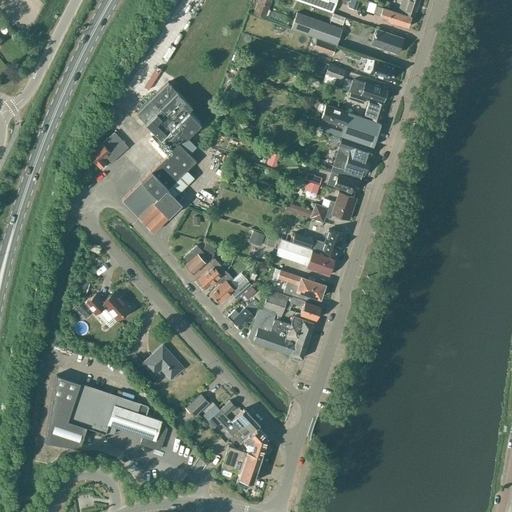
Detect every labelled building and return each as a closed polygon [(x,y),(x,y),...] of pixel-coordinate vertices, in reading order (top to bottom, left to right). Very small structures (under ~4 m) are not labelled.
[(271,0),(257,0),(253,13),(265,18),(271,0)] [(300,0),(332,11),(336,0),(339,0),(346,2),(346,0),(300,0)] [(401,0),(398,11),(414,16),(419,0),(401,0)] [(389,16),(387,19),(408,26),(411,17),(376,5),(375,11),(389,16)] [(291,28),(312,36),(336,45),(342,28),(296,12),(291,28)] [(333,13),(330,20),(342,25),(345,17),(333,13)] [(377,29),(372,44),(397,53),(402,38),(377,29)] [(316,39),(313,47),(332,54),(335,46),(316,39)] [(293,52),(291,59),(299,62),(301,56),(293,52)] [(394,66),(368,57),(363,70),(389,79),(389,80),(390,80),(395,66),(394,66)] [(326,73),(336,77),(337,77),(341,79),(344,69),(329,64),(326,73)] [(326,73),(323,81),(334,85),(337,77),(336,77),(326,73)] [(232,76),(226,93),(232,95),(234,90),(237,91),(242,80),(232,76)] [(352,80),(349,90),(350,90),(361,94),(366,96),(383,101),(387,89),(365,82),(365,83),(354,79),(352,80)] [(180,200),(185,195),(179,190),(193,176),(187,170),(196,160),(176,139),(183,132),(185,135),(200,121),(188,109),(192,106),(168,81),(136,112),(160,137),(151,146),(160,154),(161,153),(165,157),(122,200),(153,231),(182,202),(180,200)] [(350,90),(348,99),(363,104),(366,96),(361,94),(350,90)] [(369,99),(364,115),(381,121),(386,105),(369,99)] [(112,101),(109,104),(115,110),(118,107),(112,101)] [(340,137),(340,135),(372,146),(380,122),(326,104),(321,118),(343,126),(341,132),(319,124),(317,129),(340,137)] [(111,107),(107,111),(116,120),(120,116),(111,107)] [(108,113),(104,118),(113,127),(117,123),(108,113)] [(109,160),(111,162),(128,147),(115,131),(102,142),(88,153),(100,167),(109,160)] [(209,131),(203,146),(211,149),(214,141),(216,142),(219,134),(209,131)] [(176,139),(189,153),(196,146),(185,135),(183,132),(176,139)] [(339,145),(330,171),(360,180),(362,175),(363,175),(372,148),(341,137),(339,144),(339,145)] [(228,161),(224,174),(238,178),(242,166),(228,161)] [(321,177),(307,172),(305,179),(307,180),(318,183),(322,184),(324,179),(321,177)] [(357,187),(359,187),(360,184),(359,183),(359,181),(338,174),(334,185),(355,192),(356,188),(357,188),(357,187)] [(315,191),(318,183),(307,180),(305,187),(315,191)] [(286,206),(285,209),(311,217),(323,221),(324,216),(331,218),(332,213),(348,219),(355,197),(339,192),(335,202),(330,200),(324,198),(321,205),(315,203),(313,211),(287,202),(286,206)] [(316,239),(313,248),(335,255),(343,234),(328,228),(324,242),(316,239)] [(252,230),(249,238),(260,242),(263,234),(252,230)] [(316,239),(295,232),(292,241),(312,248),(313,248),(316,239)] [(336,257),(312,249),(312,248),(292,241),(291,242),(278,237),(267,234),(264,243),(278,248),(276,255),(301,263),(307,264),(306,267),(330,275),(336,257)] [(205,243),(203,249),(209,251),(206,260),(211,262),(214,253),(212,252),(214,247),(205,243)] [(201,257),(205,253),(202,250),(197,244),(183,257),(188,262),(185,264),(193,273),(206,262),(201,257)] [(214,257),(208,270),(198,279),(206,288),(215,280),(219,283),(221,281),(226,271),(214,257)] [(320,297),(324,284),(301,277),(301,276),(280,269),(280,270),(276,268),(273,276),(277,277),(277,278),(287,281),(283,292),(295,295),(318,302),(319,296),(320,297)] [(234,275),(238,281),(248,275),(244,269),(234,275)] [(233,279),(226,271),(221,281),(219,283),(220,284),(210,292),(218,302),(236,287),(230,281),(233,279)] [(235,298),(251,284),(245,278),(237,285),(239,287),(231,293),(235,298)] [(255,283),(243,293),(248,300),(260,289),(255,283)] [(280,289),(266,283),(265,287),(270,289),(279,292),(280,289)] [(263,308),(262,310),(275,314),(280,316),(283,308),(315,319),(320,305),(293,296),(293,297),(288,296),(279,292),(270,289),(263,308)] [(96,293),(85,303),(95,315),(97,313),(109,326),(116,320),(127,310),(129,310),(130,309),(130,307),(129,306),(127,306),(114,291),(103,301),(96,293)] [(234,309),(227,316),(240,328),(253,315),(253,314),(256,311),(255,309),(259,302),(254,298),(245,307),(238,313),(234,309)] [(82,320),(88,315),(78,303),(72,308),(82,320)] [(253,321),(248,336),(252,342),(291,355),(291,354),(302,357),(314,323),(293,316),(290,324),(290,325),(288,324),(288,323),(273,318),(275,314),(262,310),(263,308),(258,307),(253,321)] [(153,375),(161,367),(170,378),(182,367),(162,345),(143,363),(153,375)] [(147,404),(56,374),(45,442),(80,448),(87,427),(105,433),(108,423),(143,435),(141,443),(160,449),(167,427),(161,419),(146,414),(148,406),(147,404)] [(201,393),(186,407),(193,415),(208,401),(201,393)] [(229,400),(221,408),(226,413),(234,405),(229,400)] [(214,403),(203,414),(208,420),(213,415),(224,427),(236,439),(240,443),(244,448),(243,450),(229,446),(222,466),(240,471),(238,477),(252,482),(267,437),(267,436),(258,426),(259,425),(244,409),(229,423),(226,420),(228,418),(220,409),(214,403)] [(211,418),(207,422),(212,428),(217,424),(211,418)] [(192,421),(186,426),(190,430),(196,424),(192,421)]
